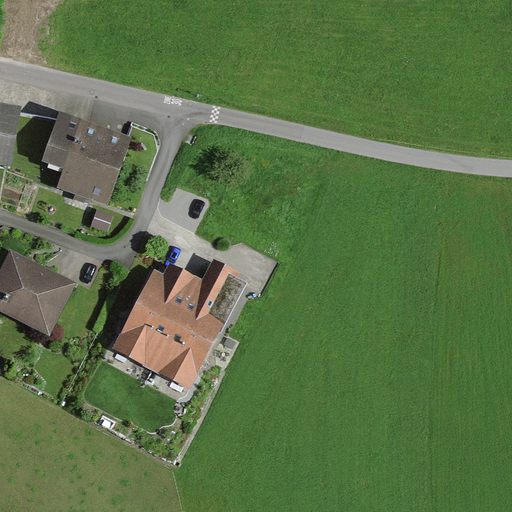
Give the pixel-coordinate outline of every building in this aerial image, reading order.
[(20,116),(0,113),(0,165),(13,168),(20,116)] [(130,143),(63,121),(49,164),(67,169),(61,189),(110,205),(130,143)] [(72,289),(14,259),(0,284),(0,308),(49,334),(72,289)] [(200,289),(191,285),(150,368),(184,385),(215,323),(202,317),(221,278),(209,272),(200,289)] [(111,349),(150,368),(191,285),(167,273),(160,286),(146,279),(111,349)]
